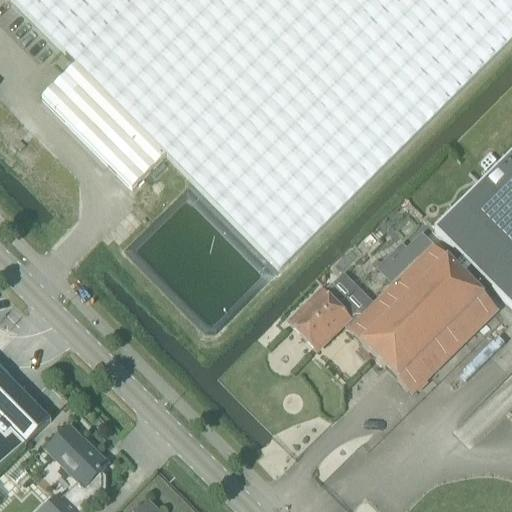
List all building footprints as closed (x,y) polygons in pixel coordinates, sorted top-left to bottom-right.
[(511,0),(7,0),(75,68),(166,159),(280,274),(511,43),(511,0)] [(42,101),(132,192),(166,159),(75,68),(42,101)] [(511,155),(434,233),(511,312),(511,155)] [(411,398),(497,314),(433,249),(361,319),(347,304),(331,288),(323,297),(322,296),(289,327),(316,355),(343,328),(348,332),(347,333),(411,398)] [(0,425),(24,449),(50,423),(0,372),(0,425)] [(64,394),(68,389),(63,384),(59,389),(64,394)] [(0,473),(24,449),(0,425),(0,473)] [(86,511),(105,493),(105,480),(100,475),(106,469),(69,432),(47,455),(78,486),(62,502),(59,499),(46,511),(86,511)]
